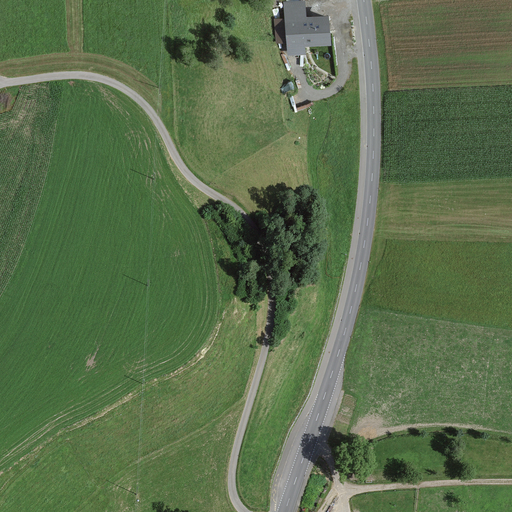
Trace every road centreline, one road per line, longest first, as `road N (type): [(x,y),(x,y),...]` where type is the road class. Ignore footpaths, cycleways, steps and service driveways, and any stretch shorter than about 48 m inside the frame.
road 1 (tertiary): [(284,511),(347,323),(367,225),(374,129),(363,0)]
road 2 (track): [(511,483),(348,489),(309,441)]
